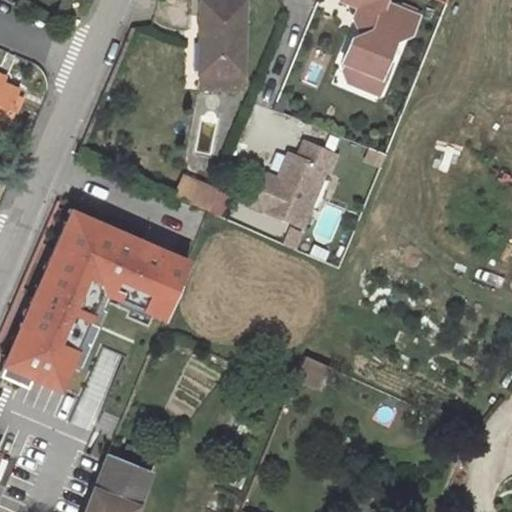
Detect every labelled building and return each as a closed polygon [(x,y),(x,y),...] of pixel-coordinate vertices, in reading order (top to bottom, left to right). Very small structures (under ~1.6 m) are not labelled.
[(244,0),(200,0),(198,73),(198,88),(242,89),(245,0),(244,0)] [(395,41),(410,34),(417,16),(384,3),(385,0),(340,0),(357,7),(363,9),(360,18),(366,33),(360,35),(351,39),(341,62),(345,64),(360,70),(356,80),(380,90),(391,63),(386,62),(395,41)] [(363,9),(357,7),(353,18),(360,35),(366,33),(360,18),(363,9)] [(345,64),(339,80),(344,92),(374,104),(380,90),(356,80),(360,70),(345,64)] [(0,126),(5,129),(13,110),(10,109),(15,98),(18,90),(2,83),(0,82),(0,126)] [(19,100),(15,98),(10,109),(13,110),(15,111),(19,100)] [(324,170),(328,172),(335,155),(303,142),(297,158),(286,182),(276,178),(265,173),(252,205),(300,226),(324,170)] [(288,153),(276,178),(286,182),(297,158),(288,153)] [(176,177),(169,198),(219,215),(226,194),(176,177)] [(85,231),(90,221),(69,212),(64,222),(85,231)] [(90,221),(85,231),(64,222),(45,267),(54,270),(45,290),(36,286),(29,303),(38,307),(29,327),(20,323),(2,365),(29,377),(57,389),(67,365),(73,350),(84,355),(97,325),(86,320),(92,306),(100,310),(109,289),(119,293),(117,298),(148,312),(162,318),(186,263),(171,256),(141,243),(90,221)] [(141,243),(171,256),(173,251),(144,238),(141,243)] [(54,270),(45,267),(36,286),(45,290),(54,270)] [(148,312),(117,298),(114,304),(145,317),(148,312)] [(38,307),(29,303),(20,323),(29,327),(38,307)] [(86,320),(97,325),(102,311),(100,310),(92,306),(86,320)] [(100,348),(71,421),(91,429),(120,356),(100,348)] [(84,355),(73,350),(67,365),(77,369),(84,355)] [(327,367),(304,356),(295,376),(318,387),(327,367)] [(29,377),(2,365),(0,369),(0,377),(24,388),(29,377)] [(119,460),(145,471),(151,455),(125,445),(119,460)] [(105,455),(92,489),(136,506),(149,472),(145,471),(119,460),(105,455)] [(92,489),(83,511),(133,511),(136,506),(92,489)]
